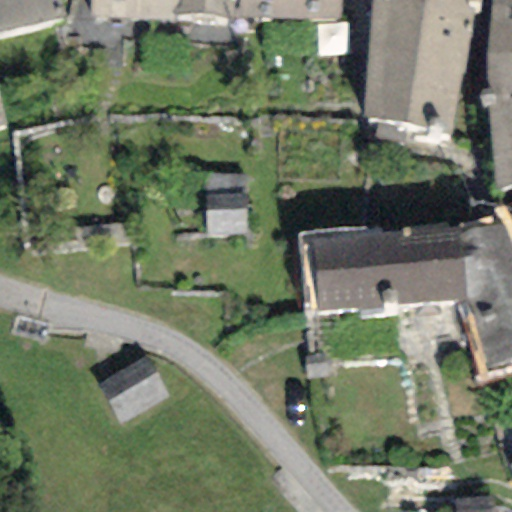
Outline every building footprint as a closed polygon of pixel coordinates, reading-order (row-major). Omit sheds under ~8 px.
[(0,0),(0,31),(62,18),(58,0),(0,0)] [(93,0),(93,13),(172,18),(173,14),(173,0),(93,0)] [(173,0),(173,14),(236,18),(236,0),(173,0)] [(236,0),(236,18),(338,21),(338,0),(236,0)] [(371,0),(363,117),(449,131),(474,0),(371,0)] [(511,0),(490,0),(484,53),(496,186),(511,182),(511,0)] [(205,176),(205,237),(245,237),(245,206),(245,175),(205,176)] [(459,322),(511,305),(511,247),(497,219),(458,226),(465,304),(451,303),(459,322)] [(451,303),(465,304),(458,226),(457,221),(383,231),(381,226),(300,235),(309,310),(397,309),(396,304),(451,303)] [(511,305),(459,322),(478,375),(511,365),(511,305)] [(166,395),(144,357),(98,383),(119,421),(166,395)] [(451,502),(452,511),(494,511),(493,498),(451,502)]
